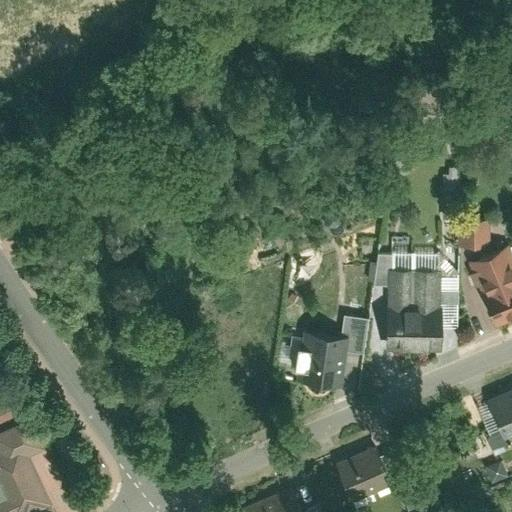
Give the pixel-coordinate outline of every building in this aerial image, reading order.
[(472,120),(474,165),(491,164),(489,119),(472,120)] [(445,165),(445,217),(458,218),(458,243),(477,244),(478,236),(490,236),(491,216),(458,215),(459,165),(445,165)] [(511,261),(505,245),(471,259),(475,269),(472,270),(476,281),(479,280),(496,320),(511,313),(511,261)] [(442,351),(441,267),(388,267),(389,329),(389,352),(432,351),(442,351)] [(342,351),(363,353),(367,316),(343,313),(341,334),(300,330),(296,377),(339,381),(342,351)] [(511,436),(511,385),(487,396),(506,439),(511,436)] [(0,457),(0,475),(10,497),(0,501),(0,511),(43,511),(59,505),(35,451),(44,447),(30,417),(0,429),(0,449),(3,456),(0,457)] [(338,469),(351,500),(393,483),(380,452),(338,469)] [(302,511),(290,484),(241,506),(243,511),(302,511)]
